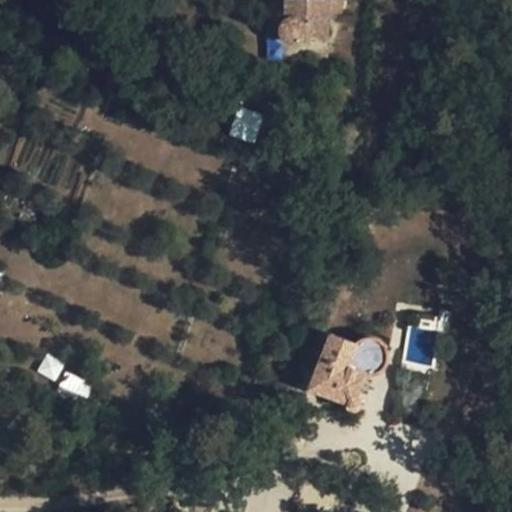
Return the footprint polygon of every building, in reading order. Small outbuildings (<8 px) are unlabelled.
[(282,22),(282,23),(281,26),(281,30),(281,33),(282,36),(284,38),(287,40),(289,42),(292,42),(294,42),(296,42),(298,42),(300,41),(303,39),(304,38),(327,39),(328,17),(331,17),(333,14),(334,12),(342,12),(342,0),(286,0),(286,20),(284,20),(282,22)] [(266,40),(267,59),(281,59),(281,40),(266,40)] [(238,106),(228,134),(253,143),(263,115),(238,106)] [(343,164),(360,140),(353,123),(328,142),(343,164)] [(357,344),(332,335),(324,357),(327,358),(321,375),(320,375),(314,390),(341,400),(342,398),(348,401),(348,402),(348,403),(349,406),(349,407),(352,410),(354,410),(355,410),(358,410),(359,409),(361,406),(361,404),(361,403),(361,401),(359,398),(357,398),(355,398),(365,371),(366,371),(367,371),(373,371),(376,370),(379,368),(383,364),(386,358),(385,354),(385,350),(382,345),(378,342),(372,339),(367,339),(362,341),(358,344),(357,344)] [(55,382),(65,363),(45,352),(35,371),(55,382)] [(432,369),(402,364),(393,413),(423,419),(432,369)] [(310,398),(299,399),(300,411),(312,409),(310,398)] [(266,442),(258,448),(272,467),(281,461),(266,442)]
